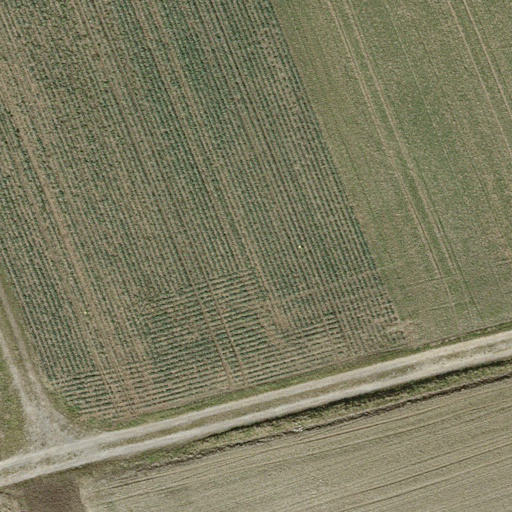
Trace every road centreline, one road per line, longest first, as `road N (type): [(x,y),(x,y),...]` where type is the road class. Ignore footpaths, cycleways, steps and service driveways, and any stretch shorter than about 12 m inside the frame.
road 1 (track): [(0,484),(511,354)]
road 2 (track): [(72,468),(0,296)]
